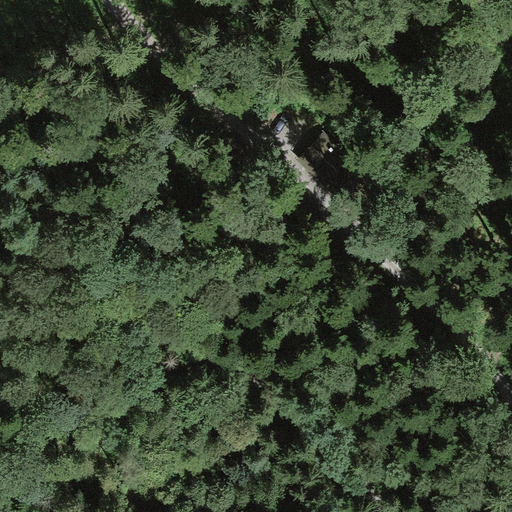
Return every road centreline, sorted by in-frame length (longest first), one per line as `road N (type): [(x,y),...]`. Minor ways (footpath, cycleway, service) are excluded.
road 1 (track): [(118,0),(147,41),(350,220),(511,388)]
road 2 (track): [(375,511),(178,337),(61,252),(0,223)]
